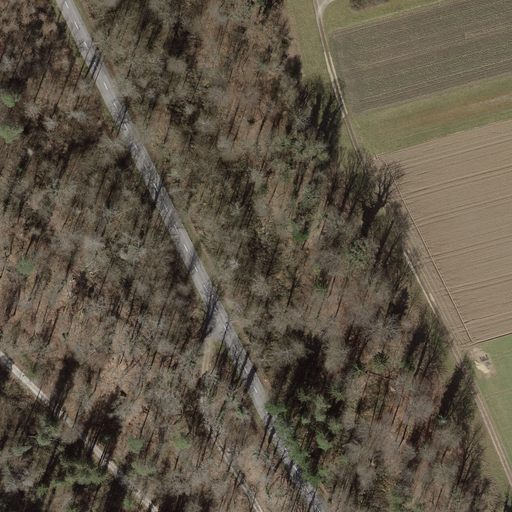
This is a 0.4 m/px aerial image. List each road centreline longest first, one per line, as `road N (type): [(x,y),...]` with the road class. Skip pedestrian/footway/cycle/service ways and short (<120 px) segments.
road 1 (tertiary): [(320,511),(65,0)]
road 2 (track): [(511,484),(389,218),(317,0)]
road 3 (track): [(160,511),(0,349)]
road 4 (track): [(222,321),(211,335),(203,397),(224,454),(259,511)]
